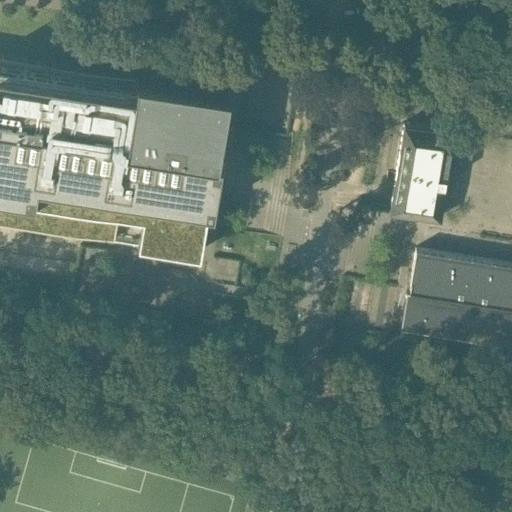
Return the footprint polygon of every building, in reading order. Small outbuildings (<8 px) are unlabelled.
[(212,206),(222,145),(219,144),(228,89),(39,58),(0,51),(0,215),(79,228),(79,230),(199,250),(206,205),(212,206)] [(246,119),(285,124),(292,63),(253,59),(246,119)] [(453,129),(453,128),(404,120),(390,207),(439,215),(446,172),(449,173),(458,171),(465,166),(470,159),(471,150),(469,141),(464,134),(456,130),(453,129)] [(511,261),(414,245),(409,278),(399,276),(397,284),(408,286),(402,319),(511,337),(511,261)] [(12,255),(9,271),(66,280),(68,265),(12,255)]
